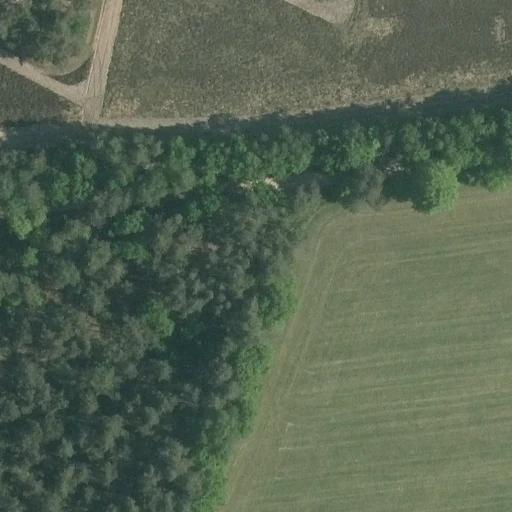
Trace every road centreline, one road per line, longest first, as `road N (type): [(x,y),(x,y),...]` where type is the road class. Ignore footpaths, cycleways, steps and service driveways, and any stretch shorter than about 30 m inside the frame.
road 1 (track): [(511,150),(0,211)]
road 2 (track): [(511,93),(248,127),(0,143)]
road 3 (track): [(0,48),(66,86),(101,58),(110,0)]
